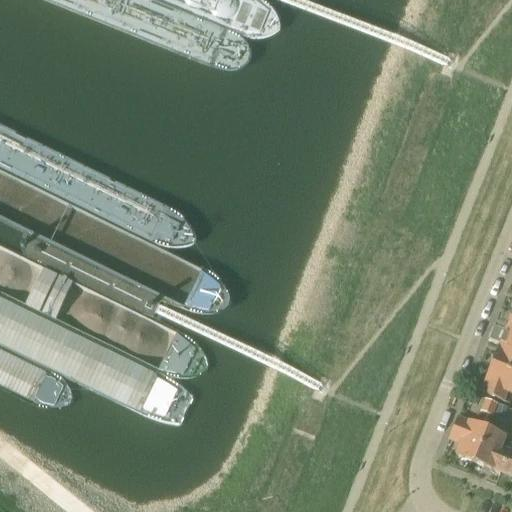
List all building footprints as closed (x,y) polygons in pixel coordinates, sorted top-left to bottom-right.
[(511,332),(506,329),(498,348),(511,353),(511,332)] [(491,365),(491,366),(511,374),(511,353),(498,348),(491,365)] [(511,394),(511,374),(491,366),(481,393),(503,402),(506,392),(511,394)] [(491,417),(495,407),(485,402),(481,413),(491,417)] [(498,407),(495,415),(503,418),(506,410),(498,407)] [(472,463),(486,430),(458,418),(449,441),(460,446),(456,457),(472,463)] [(499,474),(509,451),(500,448),(504,437),(486,430),(472,463),(499,474)] [(511,452),(509,451),(499,474),(511,479),(511,452)]
